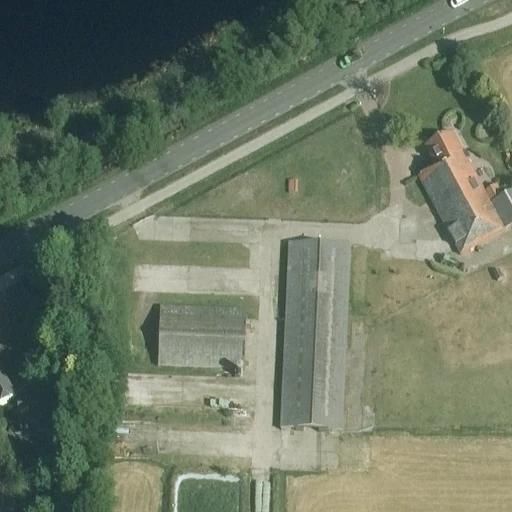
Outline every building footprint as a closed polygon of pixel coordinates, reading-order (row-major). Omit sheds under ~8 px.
[(460,257),(511,229),(511,195),(490,207),(452,136),(425,151),(435,170),(418,179),(460,257)] [(340,435),(349,249),(289,246),(280,432),(340,435)] [(160,311),(157,368),(243,371),(245,314),(160,311)] [(0,370),(0,407),(15,399),(0,370)] [(15,402),(17,427),(40,425),(40,422),(55,421),(56,435),(69,434),(67,410),(54,411),(54,399),(15,402)]
